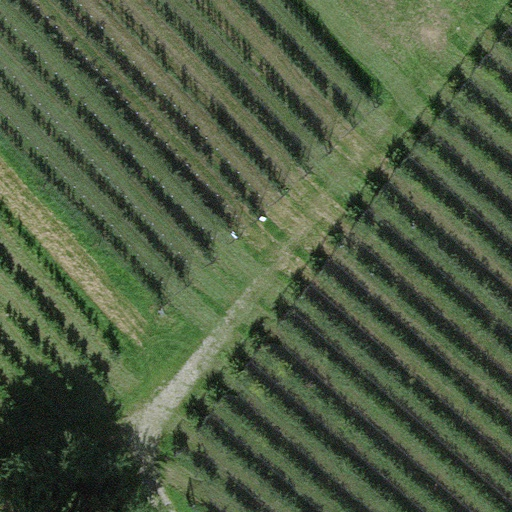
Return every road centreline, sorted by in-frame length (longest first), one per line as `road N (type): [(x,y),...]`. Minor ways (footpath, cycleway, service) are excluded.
road 1 (track): [(411,97),(122,457),(163,511)]
road 2 (track): [(122,457),(52,429),(0,434)]
